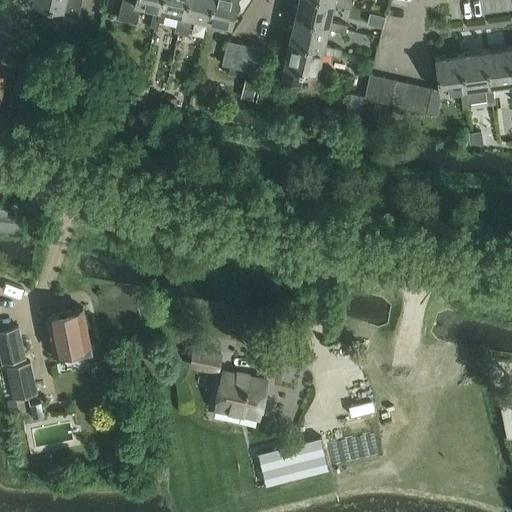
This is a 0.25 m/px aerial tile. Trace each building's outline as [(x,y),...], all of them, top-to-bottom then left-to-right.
[(33,0),(33,2),(40,3),(40,5),(63,9),(63,13),(79,17),(81,9),(66,5),(66,0),(33,0)] [(158,8),(160,0),(122,0),(118,19),(137,23),(141,6),(154,9),(154,7),(158,8)] [(183,14),(185,0),(160,0),(158,8),(154,7),(154,9),(150,26),(158,27),(162,11),(178,15),(178,13),(183,14)] [(207,21),(211,0),(185,0),(183,14),(178,13),(178,15),(174,32),(189,35),(193,18),(207,21)] [(211,0),(207,21),(232,27),(238,0),(211,0)] [(331,21),(335,4),(333,4),(333,0),(298,0),(295,16),(328,23),(328,28),(329,29),(346,32),(348,24),(331,21)] [(352,0),(333,0),(333,4),(335,4),(352,8),(353,0),(352,0)] [(326,44),(329,29),(328,28),(328,23),(295,16),(289,40),(323,48),(322,53),(324,53),(341,57),(343,48),(326,44)] [(236,68),(242,43),(228,40),(222,64),(236,68)] [(319,73),(324,53),(322,53),(323,48),(289,40),(284,65),(285,65),(282,81),(301,85),(304,69),(319,73)] [(247,70),(253,45),(242,43),(236,68),(247,70)] [(253,45),(247,70),(260,73),(265,48),(253,45)] [(493,85),(509,83),(509,82),(511,81),(511,67),(509,47),(485,50),(490,85),(485,85),(487,99),(488,104),(496,103),(493,85)] [(471,101),(487,99),(485,85),(490,85),(485,50),(460,54),(465,88),(460,89),(460,90),(463,107),(471,106),(471,101)] [(440,93),(460,90),(460,89),(465,88),(460,54),(435,57),(440,93)] [(379,101),(384,76),(370,73),(364,98),(375,101),(379,101)] [(241,96),(253,99),(258,79),(246,76),(241,96)] [(390,104),(396,79),(384,76),(379,101),(390,104)] [(401,106),(407,81),(396,79),(390,104),(394,105),(401,106)] [(413,109),(419,84),(407,81),(401,106),(413,109)] [(419,84),(413,109),(428,112),(433,87),(419,84)] [(259,88),(255,105),(269,109),(273,91),(259,88)] [(146,92),(144,103),(160,107),(163,96),(146,92)] [(166,96),(163,108),(176,111),(179,99),(166,96)] [(391,121),(394,105),(390,104),(379,101),(375,101),(372,117),(391,121)] [(482,131),(469,132),(471,146),(484,144),(482,131)] [(168,145),(181,147),(183,135),(170,132),(168,145)] [(83,308),(47,315),(54,353),(72,350),(73,357),(92,353),(83,308)] [(0,354),(2,363),(27,358),(20,326),(0,329),(0,354)] [(219,373),(223,353),(194,347),(190,368),(219,373)] [(14,398),(39,393),(32,361),(7,366),(14,398)] [(223,368),(214,410),(260,419),(269,377),(251,373),(250,372),(237,369),(236,370),(223,368)] [(511,395),(500,397),(501,405),(507,431),(508,436),(511,435),(511,395)] [(17,398),(8,400),(9,407),(18,405),(17,398)] [(41,402),(31,405),(34,418),(44,416),(41,402)] [(322,439),(259,455),(267,487),(330,471),(322,439)] [(57,453),(46,455),(48,464),(59,462),(57,453)]
